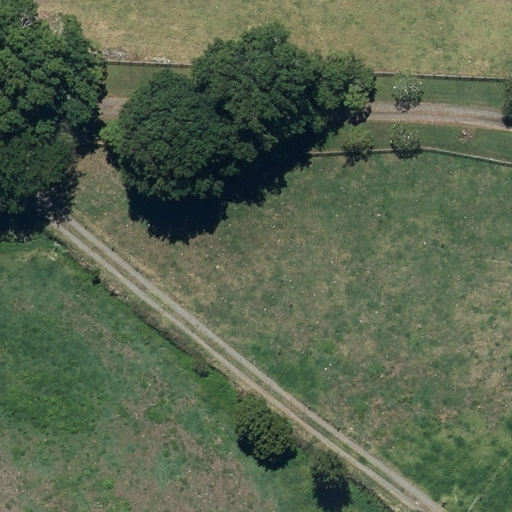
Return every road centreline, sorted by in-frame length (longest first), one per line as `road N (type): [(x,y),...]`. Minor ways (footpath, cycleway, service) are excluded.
road 1 (unknown): [(0,154),(415,485),(434,511)]
road 2 (unknown): [(0,45),(511,82)]
